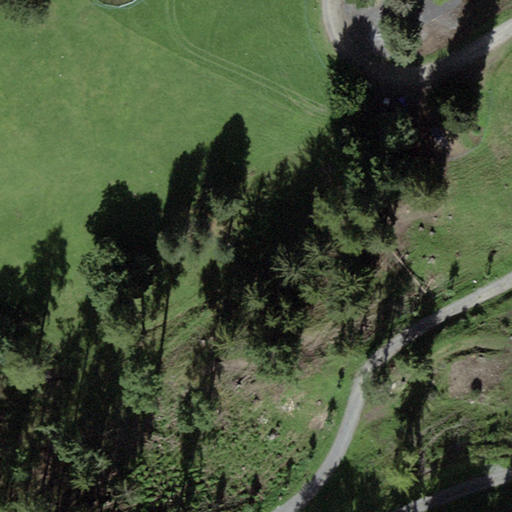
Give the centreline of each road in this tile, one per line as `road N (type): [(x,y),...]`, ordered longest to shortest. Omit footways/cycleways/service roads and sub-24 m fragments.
road 1 (track): [(511,277),(397,339),(362,384),(339,448),(286,511)]
road 2 (track): [(331,0),(344,46),(364,66),(391,73),(445,68),(511,27)]
